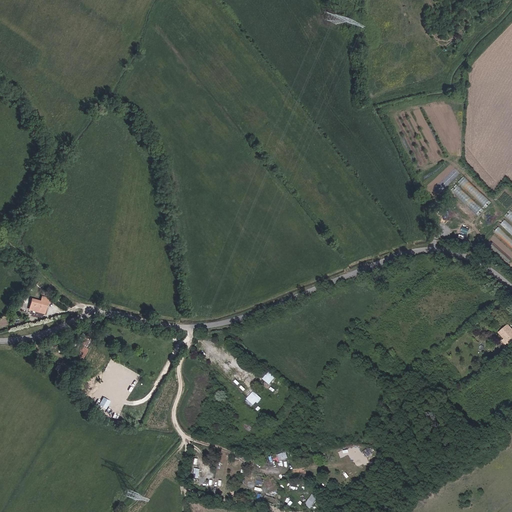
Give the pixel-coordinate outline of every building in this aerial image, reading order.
[(480,199),(487,206),(492,202),(484,194),(480,199)] [(505,227),(509,223),(505,219),(501,224),(505,227)] [(46,296),(39,295),(38,300),(29,299),(29,301),(27,309),(42,311),(43,310),(44,302),(46,302),(46,296)] [(511,326),(511,323),(510,321),(500,329),(510,342),(511,340),(511,326)] [(77,345),(71,355),(79,359),(85,349),(77,345)] [(269,371),(263,378),(270,384),(276,376),(269,371)] [(246,400),(254,406),(262,397),(254,391),(246,400)] [(240,421),(237,424),(248,433),(253,427),(247,423),(245,425),(240,421)] [(248,433),(237,424),(235,426),(246,436),(248,433)] [(277,454),(279,461),(289,458),(286,451),(277,454)] [(311,508),(319,498),(313,494),(305,504),(311,508)]
